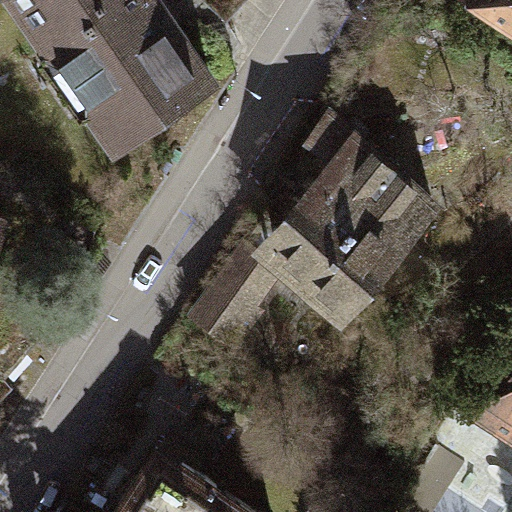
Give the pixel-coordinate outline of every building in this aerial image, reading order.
[(14,0),(118,145),(207,78),(152,0),(14,0)] [(511,0),(480,0),(485,3),(487,0),(491,0),(511,13),(511,0)] [(310,162),(322,172),(398,235),(429,198),(355,136),(363,126),(353,117),(345,126),(327,111),(306,136),(321,149),(310,162)] [(311,186),(266,239),(341,302),(398,235),(322,172),(317,178),(309,172),(303,179),(311,186)] [(278,265),(243,240),(191,314),(227,339),(278,265)] [(511,429),(511,350),(476,407),(511,429)] [(261,511),(156,444),(110,511),(261,511)]
